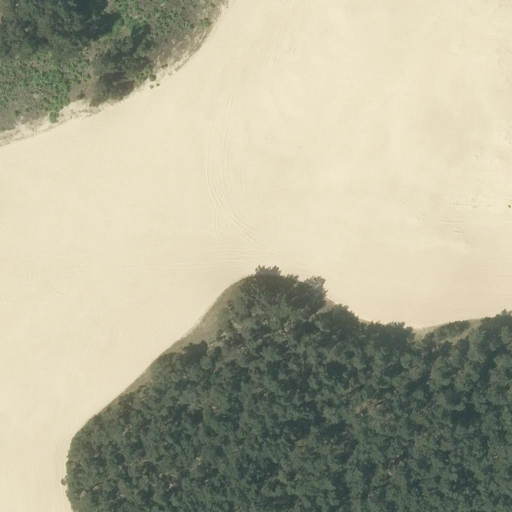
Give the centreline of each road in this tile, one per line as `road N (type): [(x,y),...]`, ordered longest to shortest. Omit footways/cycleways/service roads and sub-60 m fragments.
road 1 (track): [(0,510),(143,330),(244,229),(409,0)]
road 2 (track): [(511,254),(377,227),(298,221),(210,235),(85,273),(0,310)]
